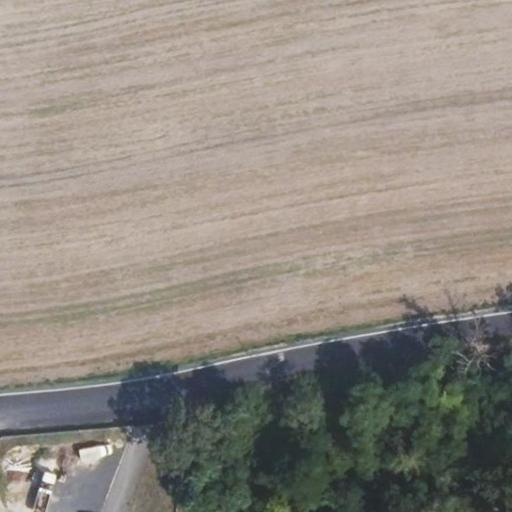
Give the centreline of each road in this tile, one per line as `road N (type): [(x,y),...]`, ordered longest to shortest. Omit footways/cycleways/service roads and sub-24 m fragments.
road 1 (unclassified): [(0,412),(137,397),(511,327)]
road 2 (unknown): [(161,392),(128,511)]
